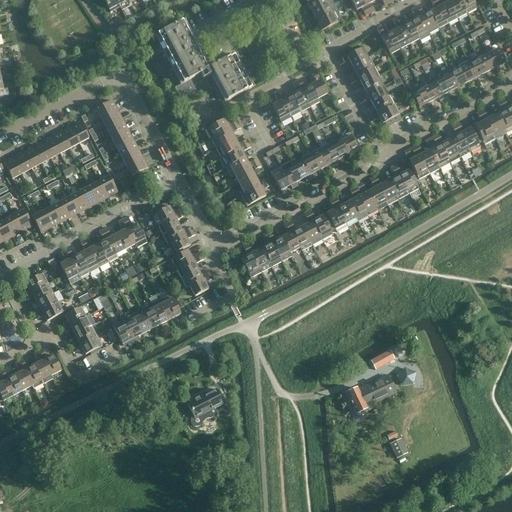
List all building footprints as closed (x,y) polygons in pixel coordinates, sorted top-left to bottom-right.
[(103,0),(110,13),(120,7),(115,0),(103,0)] [(115,0),(120,7),(122,11),(131,6),(130,2),(128,0),(115,0)] [(330,3),(328,0),(312,0),(306,3),(311,13),(327,4),(330,3)] [(365,17),(370,14),(362,0),(349,0),(356,12),(361,9),(365,17)] [(371,4),(375,1),(374,0),(362,0),(370,14),(375,12),(371,4)] [(435,10),(430,13),(437,27),(446,21),(434,0),(431,0),(430,1),(435,10)] [(456,16),(449,3),(443,6),(439,0),(434,0),(446,21),(456,16)] [(454,0),(449,3),(456,16),(466,11),(459,0),(454,0)] [(459,0),(466,11),(476,6),(472,0),(459,0)] [(327,4),(311,13),(316,22),(332,14),(327,4)] [(439,30),(437,27),(430,13),(424,16),(419,7),(415,9),(429,35),(439,30)] [(410,23),(419,40),(429,35),(415,9),(411,11),(416,20),(410,23)] [(332,14),(316,22),(322,32),(337,24),(332,14)] [(120,18),(109,24),(111,29),(122,23),(120,18)] [(182,22),(153,38),(177,83),(182,80),(186,89),(211,76),(182,22)] [(401,28),(410,45),(419,40),(410,23),(401,28)] [(390,55),(400,50),(391,33),(386,36),(381,27),(376,29),(390,55)] [(400,50),(410,45),(401,28),(391,33),(400,50)] [(227,102),(252,89),(234,56),(244,51),(236,38),(211,51),(218,65),(210,69),(227,102)] [(352,67),(369,58),(364,48),(347,57),(352,67)] [(487,51),(489,55),(496,68),(506,63),(499,49),(494,52),(492,49),(487,51)] [(496,68),(489,55),(479,60),(486,73),(496,68)] [(468,62),(469,65),(477,78),(486,73),(479,60),(477,57),(468,62)] [(346,77),(348,82),(374,68),(369,58),(352,67),(355,73),(346,77)] [(467,83),(477,78),(469,65),(460,70),(467,83)] [(449,72),(450,75),(458,89),(467,83),(460,70),(458,67),(449,72)] [(374,68),(348,82),(350,85),(359,81),(362,86),(379,78),(374,68)] [(458,89),(450,75),(441,80),(448,94),(458,89)] [(430,82),(439,99),(440,102),(444,100),(443,97),(448,94),(441,80),(439,77),(430,82)] [(356,96),(358,101),(384,87),(379,78),(362,86),(365,92),(356,96)] [(3,90),(0,79),(0,97),(8,96),(7,89),(3,90)] [(320,103),(318,100),(311,86),(305,89),(300,80),(297,82),(310,108),(320,103)] [(311,86),(318,100),(328,95),(321,81),(311,86)] [(310,108),(297,82),(292,84),(297,94),(292,97),(299,110),(308,105),(310,108)] [(439,99),(430,82),(420,87),(429,104),(439,99)] [(384,87),(358,101),(360,104),(369,99),(373,106),(389,97),(384,87)] [(410,93),(421,113),(426,110),(424,107),(429,104),(420,87),(410,93)] [(291,118),(301,113),(299,110),(292,97),(286,100),(281,90),(277,92),(291,118)] [(291,118),(277,92),(273,94),(278,104),(272,107),(281,124),(291,118)] [(389,97),(373,106),(375,111),(366,115),(369,120),(394,106),(389,97)] [(505,100),(501,102),(511,122),(511,107),(510,109),(505,100)] [(101,120),(118,111),(112,101),(96,110),(101,120)] [(511,122),(501,102),(497,104),(502,113),(496,116),(505,135),(511,131),(511,122)] [(394,106),(369,120),(370,123),(379,118),(383,125),(400,116),(394,106)] [(107,130),(123,121),(118,111),(101,120),(107,130)] [(505,135),(496,116),(489,120),(484,111),(480,113),(495,140),(505,135)] [(485,146),(495,140),(480,113),(477,115),(482,124),(475,127),(475,128),(471,130),(479,145),(483,142),(485,146)] [(211,140),(239,125),(237,121),(228,126),(225,120),(206,130),(211,140)] [(107,130),(112,139),(128,130),(123,121),(107,130)] [(80,123),(70,128),(79,145),(89,139),(80,123)] [(460,124),(455,126),(469,151),(468,151),(470,154),(481,148),(479,145),(471,130),(471,129),(464,133),(460,124)] [(216,149),(235,139),(232,134),(241,129),(239,125),(211,140),(216,149)] [(469,151),(455,126),(452,128),(457,137),(450,141),(460,159),(470,154),(468,151),(469,151)] [(70,128),(61,133),(70,150),(79,145),(70,128)] [(117,149),(133,140),(128,130),(112,139),(117,149)] [(70,150),(61,133),(51,138),(60,155),(70,150)] [(339,139),(348,156),(358,151),(349,134),(339,139)] [(439,135),(435,137),(448,162),(449,161),(451,164),(460,159),(450,141),(444,144),(439,135)] [(448,162),(435,137),(432,139),(437,148),(430,151),(440,170),(451,164),(449,161),(448,162)] [(51,138),(42,144),(51,160),(60,155),(51,138)] [(224,157),(249,144),(247,140),(238,145),(235,139),(216,149),(221,159),(224,157)] [(348,156),(339,139),(329,145),(331,148),(338,161),(348,156)] [(117,149),(122,158),(138,149),(133,140),(117,149)] [(41,165),(51,160),(42,144),(32,149),(41,165)] [(230,167),(245,158),(242,153),(251,148),(249,144),(224,157),(230,167)] [(331,148),(329,145),(320,150),(329,166),(338,161),(331,148)] [(419,145),(415,148),(428,172),(429,176),(440,170),(430,151),(420,156),(418,153),(422,151),(419,145)] [(411,170),(415,178),(417,177),(419,181),(429,176),(428,172),(415,148),(411,149),(416,159),(409,162),(413,169),(411,170)] [(32,170),(41,165),(32,149),(23,154),(32,170)] [(138,149),(122,158),(127,168),(143,159),(138,149)] [(329,166),(320,150),(310,155),(312,158),(319,171),(329,166)] [(23,154),(13,159),(22,175),(32,170),(23,154)] [(311,180),(316,177),(314,174),(319,171),(312,158),(310,155),(301,160),(311,180)] [(248,164),(245,158),(230,167),(227,168),(232,177),(235,176),(250,168),(253,167),(259,163),(257,159),(248,164)] [(22,175),(13,159),(3,164),(12,180),(22,175)] [(148,169),(143,159),(127,168),(132,177),(148,169)] [(305,179),(307,182),(311,180),(301,160),(291,165),(300,181),(305,179)] [(292,190),(297,187),(295,184),(300,181),(291,165),(282,170),(283,173),(290,186),(292,190)] [(413,179),(415,178),(411,170),(409,171),(402,175),(398,166),(394,168),(409,196),(419,190),(413,179)] [(250,168),(235,176),(240,186),(255,178),(250,168)] [(409,196),(394,168),(390,170),(395,179),(389,182),(399,201),(409,196)] [(99,183),(108,199),(118,194),(112,183),(116,181),(110,170),(106,172),(109,177),(99,183)] [(290,186),(283,173),(273,178),(281,192),(290,186)] [(377,177),(374,179),(388,206),(399,201),(389,182),(382,186),(377,177)] [(255,178),(240,186),(245,195),(260,187),(255,178)] [(388,206),(374,179),(370,181),(375,189),(368,193),(378,212),(388,206)] [(260,187),(245,195),(242,197),(247,207),(266,197),(262,191),(271,186),(269,182),(263,186),(260,187)] [(99,204),(108,199),(99,183),(90,188),(99,204)] [(357,187),(353,189),(368,217),(378,212),(368,193),(362,196),(357,187)] [(89,209),(99,204),(90,188),(80,193),(89,209)] [(368,217),(353,189),(350,191),(354,200),(348,204),(358,222),(368,217)] [(89,209),(80,193),(71,198),(79,214),(89,209)] [(71,198),(61,203),(70,219),(79,214),(71,198)] [(358,222),(348,204),(344,206),(342,202),(340,204),(337,198),(333,200),(348,228),(358,222)] [(337,233),(348,228),(333,200),(329,202),(334,211),(327,215),(328,216),(335,230),(337,233)] [(70,219),(61,203),(51,208),(60,224),(70,219)] [(51,208),(42,213),(51,230),(60,224),(51,208)] [(158,226),(183,213),(181,209),(172,214),(169,208),(153,217),(158,226)] [(14,216),(23,233),(33,228),(24,211),(14,216)] [(324,218),(323,217),(316,220),(312,211),(308,213),(323,241),(333,236),(331,232),(335,230),(328,216),(324,218)] [(41,235),(51,230),(42,213),(32,218),(41,235)] [(185,217),(183,213),(158,226),(163,236),(179,227),(176,221),(185,217)] [(312,246),(323,241),(308,213),(304,215),(309,224),(303,228),(312,246)] [(14,216),(5,222),(13,238),(23,233),(14,216)] [(126,218),(122,220),(135,246),(137,248),(147,242),(137,224),(131,228),(126,218)] [(123,232),(118,235),(126,251),(135,246),(122,220),(118,222),(123,232)] [(13,238),(5,222),(0,223),(0,235),(4,243),(13,238)] [(288,224),(301,249),(302,251),(312,246),(303,228),(296,231),(291,222),(288,224)] [(291,254),(301,249),(288,224),(284,226),(287,232),(287,236),(282,239),(291,254)] [(171,243),(193,232),(191,228),(182,232),(179,227),(163,236),(168,246),(171,244),(171,243)] [(126,251),(118,235),(112,238),(107,229),(103,231),(116,256),(126,251)] [(99,245),(108,263),(117,258),(116,256),(103,231),(99,233),(104,242),(99,245)] [(195,236),(193,232),(171,243),(171,244),(168,246),(173,256),(190,247),(187,240),(195,236)] [(267,235),(282,263),(292,257),(291,254),(282,239),(278,241),(277,237),(274,239),(271,233),(267,235)] [(262,249),(272,268),(282,263),(267,235),(264,237),(267,242),(264,244),(266,247),(262,249)] [(108,263),(99,245),(93,248),(88,239),(84,241),(99,268),(108,263)] [(80,255),(89,273),(99,268),(84,241),(80,243),(85,252),(80,255)] [(251,244),(247,246),(262,273),(272,268),(262,249),(255,253),(251,244)] [(251,279),(262,273),(247,246),(243,248),(246,253),(245,254),(247,258),(241,260),(251,279)] [(79,278),(89,273),(80,255),(74,258),(69,249),(65,251),(78,276),(79,278)] [(78,276),(65,251),(61,253),(66,262),(60,265),(68,281),(78,276)] [(171,260),(176,270),(202,256),(200,252),(191,257),(188,251),(171,260)] [(176,270),(181,279),(185,278),(198,270),(195,265),(204,260),(202,256),(176,270)] [(54,260),(48,263),(51,270),(57,266),(54,260)] [(140,264),(134,267),(138,274),(144,270),(140,264)] [(132,267),(125,271),(129,278),(136,275),(132,267)] [(185,278),(181,279),(187,289),(190,287),(212,276),(210,271),(201,276),(198,270),(185,278)] [(125,273),(119,276),(122,282),(128,279),(125,273)] [(23,298),(48,284),(43,275),(40,276),(26,284),(29,289),(20,294),(23,298)] [(212,276),(190,287),(195,297),(209,290),(205,284),(214,279),(212,276)] [(33,297),(37,303),(50,296),(53,294),(48,284),(23,298),(25,302),(33,297)] [(94,288),(86,292),(91,299),(98,295),(94,288)] [(50,296),(37,303),(40,308),(31,313),(33,317),(58,303),(53,294),(50,296)] [(87,294),(78,299),(81,304),(90,299),(87,294)] [(161,301),(171,320),(181,315),(171,296),(161,301)] [(171,320),(161,301),(151,307),(161,325),(171,320)] [(58,303),(33,317),(35,321),(44,316),(47,323),(64,314),(58,303)] [(161,325),(151,307),(142,312),(144,315),(152,330),(161,325)] [(59,327),(61,331),(87,317),(82,308),(65,317),(68,322),(59,327)] [(144,315),(134,320),(142,335),(152,330),(144,315)] [(72,330),(75,336),(92,327),(87,317),(61,331),(63,335),(72,330)] [(132,317),(123,322),(133,340),(142,335),(134,320),(132,317)] [(133,340),(123,322),(113,327),(123,347),(128,344),(130,347),(134,344),(133,340)] [(97,336),(92,327),(75,336),(78,342),(69,346),(71,350),(97,336)] [(97,336),(71,350),(73,354),(82,349),(86,356),(102,347),(97,336)] [(42,350),(38,352),(51,377),(61,371),(53,356),(47,359),(42,350)] [(39,363),(33,366),(42,382),(51,377),(38,352),(34,354),(39,363)] [(369,362),(373,370),(391,361),(387,353),(369,362)] [(43,385),(42,382),(33,366),(28,369),(23,360),(19,362),(32,387),(34,390),(43,385)] [(20,373),(14,376),(23,392),(32,387),(19,362),(15,364),(20,373)] [(414,386),(417,370),(401,367),(398,383),(414,386)] [(23,392),(14,376),(9,380),(4,370),(0,372),(13,397),(23,392)] [(13,397),(0,372),(0,381),(1,384),(0,384),(0,396),(3,403),(13,397)] [(366,387),(374,404),(396,394),(388,376),(387,376),(366,387)] [(366,408),(374,404),(366,387),(358,390),(357,388),(346,393),(356,415),(367,410),(366,408)] [(216,410),(215,409),(223,405),(216,390),(187,404),(193,416),(191,418),(190,421),(190,424),(191,426),(193,428),(196,429),(199,428),(200,427),(202,425),(204,421),(206,419),(209,418),(211,418),(214,417),(215,416),(216,414),(216,412),(216,410)] [(229,406),(223,409),(226,416),(232,413),(229,406)] [(395,432),(386,436),(388,441),(398,437),(395,432)] [(401,439),(390,444),(389,444),(396,460),(408,454),(401,439)]
